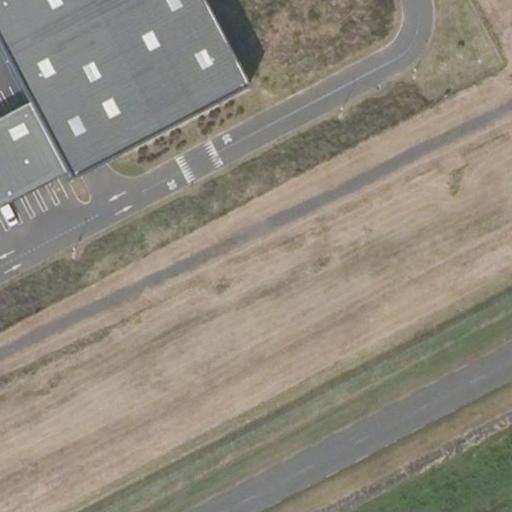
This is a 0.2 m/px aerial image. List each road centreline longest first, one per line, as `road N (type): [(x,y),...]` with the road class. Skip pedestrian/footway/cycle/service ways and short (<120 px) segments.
road 1 (track): [(0,395),(511,118)]
road 2 (track): [(511,413),(323,511)]
